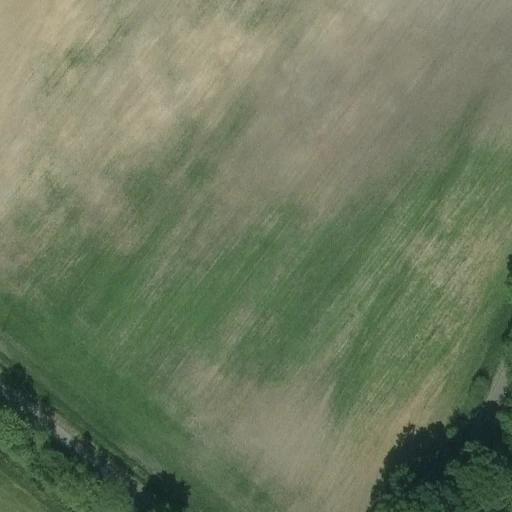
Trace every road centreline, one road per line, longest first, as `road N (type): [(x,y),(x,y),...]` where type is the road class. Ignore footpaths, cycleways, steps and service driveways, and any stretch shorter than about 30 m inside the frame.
road 1 (unclassified): [(0,388),(155,511)]
road 2 (unclassified): [(511,362),(444,511)]
